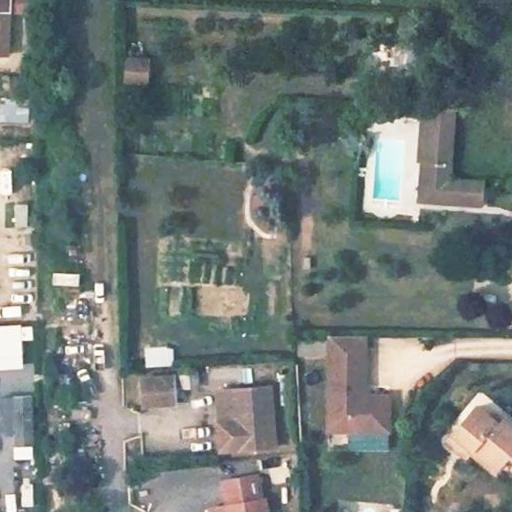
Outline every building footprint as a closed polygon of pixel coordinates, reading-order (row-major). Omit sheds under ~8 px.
[(10,0),(10,13),(28,13),(27,0),(10,0)] [(146,65),(122,63),(121,90),(145,92),(146,65)] [(0,121),(23,123),(24,102),(0,100),(0,121)] [(442,228),(444,178),(447,131),(386,128),(385,152),(421,154),(416,227),(442,228)] [(0,266),(30,265),(29,249),(0,250),(0,266)] [(20,328),(0,327),(0,356),(21,357),(20,328)] [(366,338),(331,338),(330,361),(365,361),(366,338)] [(171,364),(170,348),(146,349),(147,365),(171,364)] [(365,361),(330,361),(330,419),(349,419),(349,432),(390,433),(390,398),(365,398),(365,361)] [(158,378),(127,379),(129,405),(159,404),(158,378)] [(272,387),(234,390),(236,421),(219,422),(220,450),(276,447),(272,387)] [(234,390),(217,391),(219,422),(236,421),(234,390)] [(30,395),(0,395),(1,458),(30,458),(30,395)] [(478,407),(455,433),(473,449),(471,451),(495,472),(511,452),(511,418),(509,416),(500,427),(478,407)] [(349,419),(330,419),(330,433),(349,432),(349,419)] [(473,449),(455,433),(448,441),(466,457),(471,451),(473,449)] [(229,511),(271,511),(271,504),(267,505),(262,483),(230,488),(234,511),(229,511)]
